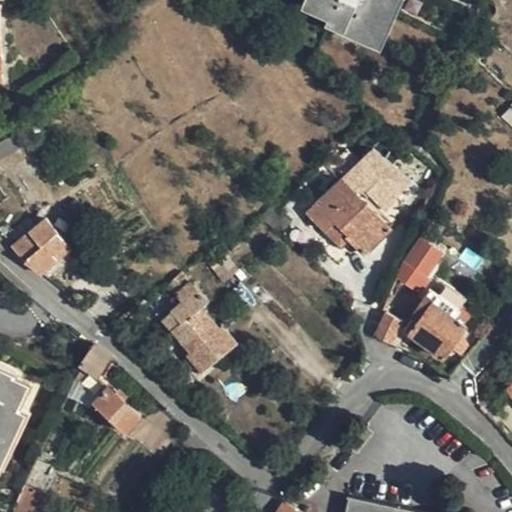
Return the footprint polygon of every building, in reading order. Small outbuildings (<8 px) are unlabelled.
[(303,0),(301,5),(328,18),(374,37),(390,0),(303,0)] [(381,48),(402,0),(390,0),(374,37),(371,43),(381,48)] [(325,24),(371,43),(374,37),(328,18),(325,24)] [(369,152),(380,142),(373,133),(361,143),(369,152)] [(351,235),(350,236),(365,251),(389,228),(343,180),(309,212),(326,229),(335,219),(351,235)] [(262,215),(278,234),(289,222),(272,206),(262,215)] [(28,262),(43,273),(71,249),(46,218),(15,244),(28,262)] [(340,244),(350,236),(351,235),(335,219),(326,229),(340,244)] [(405,263),(394,276),(418,292),(423,285),(429,277),(426,275),(443,252),(421,238),(405,263)] [(166,284),(181,301),(198,288),(182,270),(166,284)] [(198,288),(181,301),(171,310),(180,320),(172,328),(192,350),(189,353),(203,372),(237,343),(222,325),(219,328),(201,307),(209,300),(198,288)] [(444,357),(452,345),(460,335),(467,325),(464,323),(471,313),(461,306),(458,310),(431,290),(412,316),(419,320),(410,332),(444,357)] [(163,317),(172,328),(180,320),(171,310),(163,317)] [(374,334),(393,344),(403,320),(385,310),(374,334)] [(468,342),(460,335),(452,345),(462,351),(468,342)] [(111,356),(94,343),(79,365),(82,367),(90,372),(99,376),(111,356)] [(0,364),(0,375),(13,381),(15,376),(17,372),(0,364)] [(90,372),(82,367),(75,380),(84,384),(90,372)] [(0,445),(19,407),(30,383),(15,376),(13,381),(0,375),(0,445)] [(140,417),(123,402),(115,393),(108,388),(94,403),(126,432),(140,417)] [(120,388),(115,393),(123,402),(129,396),(120,388)] [(29,411),(19,407),(0,445),(0,468),(1,469),(29,411)] [(26,481),(25,484),(38,489),(42,491),(52,468),(36,461),(26,481)] [(25,484),(17,503),(28,508),(29,508),(38,489),(25,484)] [(42,491),(38,489),(29,508),(38,511),(45,511),(52,495),(42,491)] [(346,511),(420,511),(350,498),(346,511)] [(17,503),(12,511),(26,511),(28,508),(17,503)] [(300,511),(301,511),(290,503),(284,511),(300,511)]
